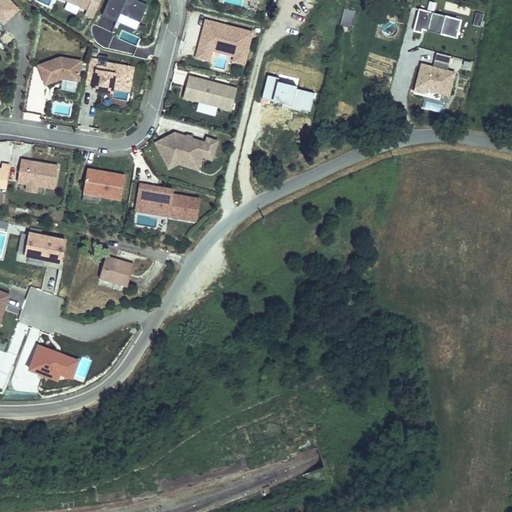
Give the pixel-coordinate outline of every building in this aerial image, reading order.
[(7,0),(0,0),(0,24),(2,27),(19,12),(7,0)] [(33,0),(33,1),(51,9),(55,0),(33,0)] [(67,0),(86,8),(84,14),(93,18),(101,0),(67,0)] [(108,0),(101,16),(116,22),(119,16),(138,24),(147,5),(136,0),(108,0)] [(276,9),(273,25),(283,27),(287,11),(276,9)] [(341,25),(352,28),(356,12),(345,9),(341,25)] [(413,29),(456,40),(461,21),(418,9),(413,29)] [(205,17),(195,56),(211,60),(214,51),(233,55),(232,60),(247,64),(255,30),(205,17)] [(432,66),(419,63),(412,91),(449,100),(455,72),(448,71),(451,57),(435,53),(432,66)] [(80,81),(83,58),(60,54),(37,63),(46,85),(63,78),(80,81)] [(100,57),(91,55),(89,65),(96,67),(92,89),(114,93),(115,89),(130,91),(135,65),(108,60),(107,64),(98,63),(100,57)] [(238,86),(189,74),(183,98),(232,110),(238,86)] [(175,130),(154,141),(169,168),(178,163),(200,169),(204,155),(214,159),(220,139),(206,135),(205,139),(175,130)] [(59,162),(22,157),(17,181),(26,183),(25,190),(38,192),(40,185),(56,188),(59,162)] [(0,186),(7,187),(11,162),(3,161),(2,165),(0,165),(0,186)] [(126,172),(88,166),(82,199),(98,201),(100,195),(122,198),(126,172)] [(175,190),(138,184),(133,215),(195,225),(200,199),(173,194),(175,190)] [(0,220),(0,227),(7,229),(8,222),(0,220)] [(65,240),(27,232),(21,258),(60,265),(65,240)] [(106,257),(99,281),(127,289),(134,264),(106,257)] [(0,326),(12,295),(0,290),(0,326)] [(78,361),(36,345),(28,373),(55,383),(59,377),(71,380),(78,361)] [(75,374),(83,378),(89,363),(81,360),(75,374)]
